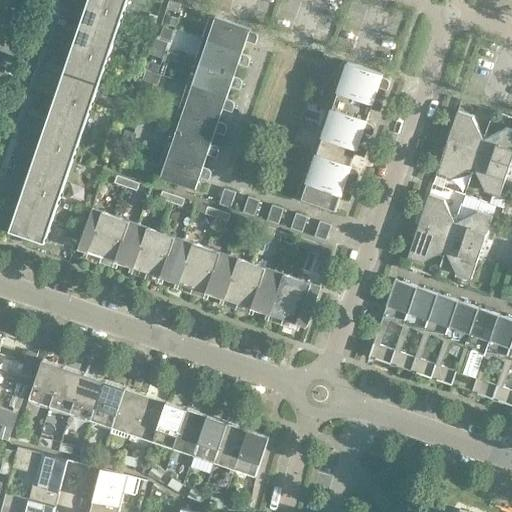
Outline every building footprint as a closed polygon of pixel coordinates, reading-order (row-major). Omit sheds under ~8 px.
[(89,0),(12,227),(23,231),(23,233),(23,234),(24,235),(26,237),(27,237),(29,237),(30,237),(31,236),(32,235),(32,234),(33,234),(33,237),(45,241),(127,0),(89,0)] [(180,4),(169,0),(166,8),(177,12),(180,4)] [(57,1),(52,16),(57,18),(62,3),(57,1)] [(52,16),(47,31),(52,33),(57,18),(52,16)] [(164,24),(174,28),(177,20),(166,16),(164,24)] [(250,28),(214,16),(206,40),(242,52),(246,40),(256,43),(257,38),(258,36),(257,35),(257,33),(256,32),(255,32),(254,31),(250,30),(250,28)] [(164,29),(160,40),(169,42),(172,32),(164,29)] [(167,43),(155,39),(153,47),(164,50),(167,43)] [(242,52),(206,40),(199,62),(234,74),(239,62),(248,66),(250,61),(250,60),(250,58),(249,57),(248,55),(248,54),(247,54),(242,52)] [(42,47),(37,62),(42,64),(47,49),(42,47)] [(164,50),(153,47),(150,54),(162,58),(164,50)] [(383,74),(347,61),(339,85),(374,97),(379,85),(388,88),(390,83),(390,81),(390,80),(389,79),(389,78),(388,77),(387,76),(382,75),(383,74)] [(37,62),(31,77),(37,79),(42,64),(37,62)] [(146,69),(158,73),(160,66),(148,62),(146,69)] [(234,74),(199,62),(191,85),(226,97),(231,85),(240,88),(242,83),(242,82),(242,81),(242,79),(241,78),(240,77),(239,76),(234,75),(234,74)] [(142,83),(158,88),(161,77),(145,72),(142,83)] [(151,88),(140,85),(137,92),(149,96),(151,88)] [(226,97),(191,85),(183,108),(219,120),(223,108),(232,111),(234,105),(234,104),(234,103),(234,102),(233,100),(231,99),(226,98),(226,97)] [(374,97),(339,85),(331,108),(367,120),(371,108),(380,111),(382,105),(382,104),(382,103),(382,102),(381,100),(380,100),(379,99),(374,97)] [(149,96),(137,92),(135,100),(146,104),(149,96)] [(26,93),(21,108),(26,109),(31,94),(26,93)] [(21,108),(16,123),(21,125),(26,109),(21,108)] [(219,120),(183,108),(175,130),(211,143),(215,130),(225,134),(226,128),(227,126),(226,126),(226,125),(225,123),(224,122),(223,122),(219,120)] [(367,120),(331,108),(323,130),(359,142),(363,130),(373,134),(375,128),(375,126),(374,125),(374,124),(373,123),(371,122),(367,120)] [(457,110),(447,142),(478,153),(483,139),(472,117),(473,115),(457,110)] [(505,128),(483,139),(478,153),(510,164),(511,157),(511,128),(505,127),(505,128)] [(136,134),(124,130),(122,137),(133,141),(136,134)] [(211,143),(175,130),(168,153),(203,165),(207,153),(217,156),(219,151),(219,149),(219,148),(218,147),(217,146),(217,145),(216,145),(211,143)] [(359,142),(323,130),(316,153),(351,165),(355,153),(365,156),(367,151),(367,150),(367,149),(367,148),(366,147),(365,146),(365,145),(364,144),(359,143),(359,142)] [(133,141),(122,137),(119,145),(131,149),(133,141)] [(11,138),(6,153),(11,155),(16,140),(11,138)] [(478,153),(447,142),(436,174),(451,179),(452,178),(473,167),(478,153)] [(6,153),(0,168),(5,170),(11,155),(6,153)] [(203,165),(168,153),(160,177),(195,189),(196,188),(200,176),(209,179),(211,174),(211,172),(211,171),(210,170),(209,168),(208,167),(203,166),(203,165)] [(351,165),(316,153),(308,176),(343,188),(348,176),(357,179),(359,174),(359,172),(359,171),(358,170),(358,169),(357,168),(356,167),(351,166),(351,165)] [(510,164),(478,153),(473,167),(484,189),(484,190),(499,195),(510,164)] [(128,179),(116,175),(114,182),(125,186),(128,179)] [(343,188),(308,176),(300,199),(336,212),(336,210),(340,198),(349,202),(351,197),(351,196),(351,195),(351,193),(350,191),(349,191),(348,190),(343,188)] [(139,183),(128,179),(125,186),(137,190),(139,183)] [(224,188),(221,196),(233,200),(235,192),(224,188)] [(173,194),(162,190),(159,198),(170,202),(173,194)] [(429,193),(418,225),(450,236),(455,222),(445,200),(445,199),(429,193)] [(184,198),(173,194),(170,202),(182,206),(184,198)] [(233,200),(221,196),(219,203),(230,207),(233,200)] [(259,200),(248,196),(245,204),(257,208),(259,200)] [(257,208),(245,204),(243,212),(254,215),(257,208)] [(283,208),(272,205),(269,212),(280,216),(283,208)] [(218,210),(207,206),(204,213),(216,217),(218,210)] [(78,248),(101,256),(115,216),(92,208),(78,248)] [(230,214),(218,210),(216,217),(227,221),(230,214)] [(477,211),(455,222),(450,236),(482,247),(492,215),(477,210),(477,211)] [(280,216),(269,212),(267,220),(278,224),(280,216)] [(307,217),(296,213),(293,220),(304,224),(307,217)] [(138,224),(115,216),(101,256),(124,264),(138,224)] [(304,224),(293,220),(290,228),(302,232),(304,224)] [(264,225),(252,221),(250,229),(261,233),(264,225)] [(331,225),(319,221),(317,228),(328,232),(331,225)] [(67,222),(63,232),(77,237),(81,227),(67,222)] [(160,232),(138,224),(124,264),(147,272),(160,232)] [(275,229),(264,225),(261,233),(273,237),(275,229)] [(450,236),(418,225),(407,257),(423,262),(423,261),(445,250),(450,236)] [(328,232),(317,228),(314,236),(325,240),(328,232)] [(183,239),(160,232),(147,272),(169,280),(183,239)] [(482,247),(450,236),(445,250),(456,272),(455,273),(471,279),(482,247)] [(309,241),(298,237),(295,245),(306,249),(309,241)] [(206,247),(183,239),(169,280),(192,287),(206,247)] [(320,245),(309,241),(306,249),(318,252),(320,245)] [(229,255),(206,247),(192,287),(215,295),(229,255)] [(251,263),(229,255),(215,295),(238,303),(251,263)] [(274,271),(251,263),(238,303),(260,311),(274,271)] [(297,278),(274,271),(260,311),(283,319),(297,278)] [(456,282),(464,285),(466,279),(458,276),(456,282)] [(320,286),(297,278),(283,319),(307,327),(320,286)] [(395,278),(368,356),(390,363),(394,350),(378,344),(388,319),(402,327),(416,286),(395,278)] [(437,293),(416,286),(402,327),(394,350),(390,363),(410,370),(415,357),(399,351),(409,326),(422,334),(437,293)] [(457,300),(437,293),(422,334),(415,357),(410,370),(430,377),(435,364),(419,358),(429,333),(443,341),(457,300)] [(477,307),(457,300),(443,341),(435,364),(430,377),(451,384),(456,371),(439,365),(450,340),(463,348),(477,307)] [(498,314),(477,307),(463,348),(456,371),(451,384),(472,391),(476,378),(460,372),(470,348),(484,355),(498,314)] [(511,340),(511,318),(498,314),(484,355),(476,378),(472,391),(492,398),(497,385),(481,379),(491,355),(505,362),(511,340)] [(511,340),(505,362),(497,385),(492,398),(511,405),(511,390),(501,386),(511,362),(511,361),(511,340)] [(28,351),(24,362),(33,365),(37,354),(28,351)] [(29,398),(50,406),(63,366),(42,358),(29,398)] [(33,365),(24,362),(21,374),(29,377),(33,365)] [(84,373),(63,366),(50,406),(70,413),(84,373)] [(105,380),(84,373),(70,413),(91,420),(105,380)] [(125,387),(105,380),(91,420),(112,427),(125,387)] [(18,382),(14,394),(22,397),(26,385),(18,382)] [(146,394),(125,387),(112,427),(110,432),(130,439),(132,434),(146,394)] [(22,397),(14,394),(10,406),(18,408),(22,397)] [(166,401),(146,394),(132,434),(153,441),(166,401)] [(187,408),(166,401),(153,441),(173,448),(187,408)] [(207,415),(187,408),(173,448),(193,455),(207,415)] [(7,414),(3,426),(11,429),(15,417),(7,414)] [(228,422),(207,415),(193,455),(214,462),(228,422)] [(248,429),(228,422),(214,462),(234,469),(248,429)] [(11,429),(3,426),(0,433),(0,437),(7,440),(11,429)] [(269,436),(248,429),(234,469),(255,476),(269,436)] [(29,434),(17,431),(15,439),(27,443),(29,434)] [(52,440),(39,437),(37,445),(50,448),(52,440)] [(73,445),(60,442),(58,451),(71,454),(73,445)] [(16,451),(13,463),(12,466),(35,473),(29,498),(28,499),(56,506),(68,459),(17,446),(16,451)] [(94,451),(82,448),(80,456),(92,459),(94,451)] [(16,451),(7,449),(4,461),(13,463),(16,451)] [(115,456),(103,453),(101,462),(113,465),(115,456)] [(137,462),(124,459),(122,467),(134,470),(137,462)] [(13,463),(4,461),(1,472),(10,475),(12,466),(13,463)] [(164,473),(153,465),(148,473),(158,480),(164,473)] [(101,467),(101,468),(89,511),(118,511),(124,490),(135,493),(139,477),(101,467)] [(182,485),(171,478),(167,486),(178,493),(182,485)] [(151,483),(148,496),(166,501),(169,494),(153,483),(151,483)] [(380,511),(393,506),(381,483),(368,490),(378,511),(380,511)] [(202,495),(190,489),(187,497),(199,503),(202,495)] [(29,498),(5,492),(0,511),(54,511),(56,506),(28,499),(29,498)] [(222,500),(210,497),(208,506),(220,509),(222,500)] [(250,503),(237,502),(237,511),(250,511),(250,503)]
